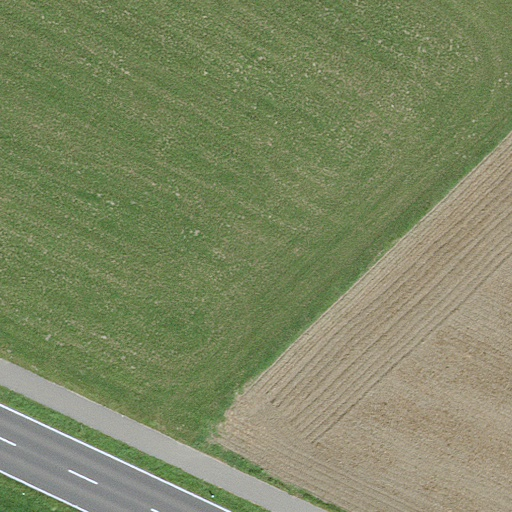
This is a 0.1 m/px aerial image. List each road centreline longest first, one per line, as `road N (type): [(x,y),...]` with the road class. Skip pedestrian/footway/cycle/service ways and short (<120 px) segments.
road 1 (track): [(315,511),(0,364)]
road 2 (primary): [(0,436),(158,511)]
